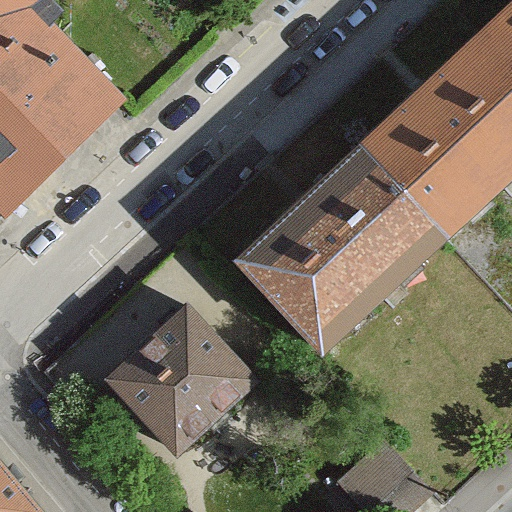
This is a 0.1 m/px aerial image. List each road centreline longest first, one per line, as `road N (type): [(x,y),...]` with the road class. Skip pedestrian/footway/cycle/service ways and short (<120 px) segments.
road 1 (residential): [(331,0),(0,311)]
road 2 (residential): [(105,511),(0,379)]
